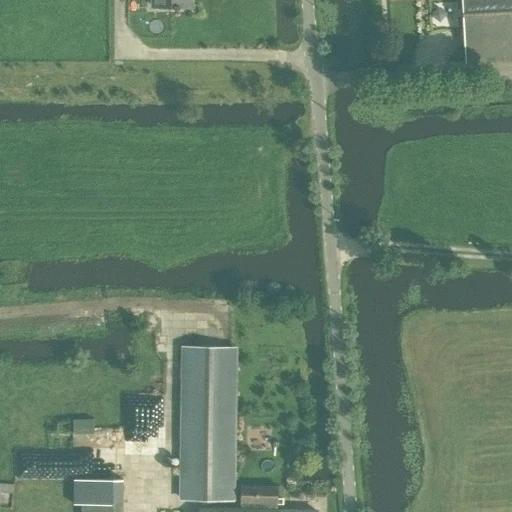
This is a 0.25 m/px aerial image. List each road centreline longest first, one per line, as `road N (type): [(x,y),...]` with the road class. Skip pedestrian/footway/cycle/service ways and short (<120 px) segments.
road 1 (tertiary): [(351,511),(306,0)]
road 2 (track): [(0,311),(118,302),(174,308),(160,470),(133,511)]
road 3 (track): [(0,151),(255,152),(318,122)]
road 4 (unknown): [(314,79),(511,66)]
road 5 (track): [(511,255),(393,245),(329,250)]
